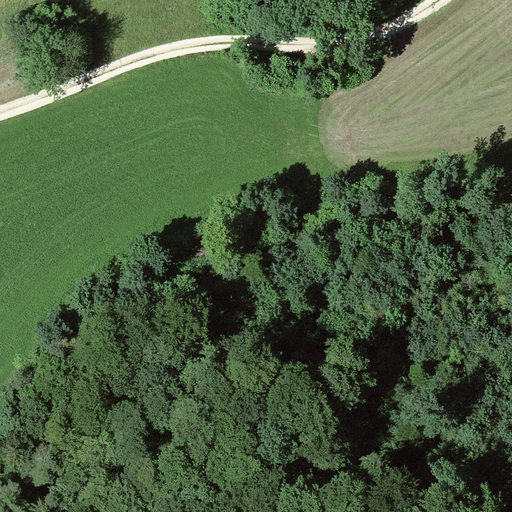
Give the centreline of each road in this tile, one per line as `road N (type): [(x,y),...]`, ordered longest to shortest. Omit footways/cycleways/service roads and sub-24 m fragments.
road 1 (track): [(0,399),(99,321),(271,252),(339,234),(511,212)]
road 2 (track): [(440,0),(352,39),(177,47),(0,113)]
